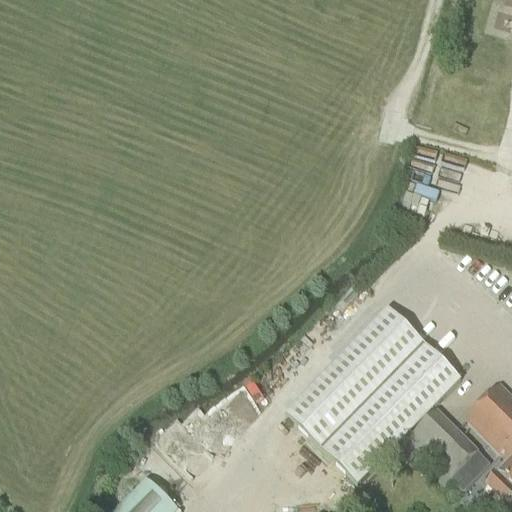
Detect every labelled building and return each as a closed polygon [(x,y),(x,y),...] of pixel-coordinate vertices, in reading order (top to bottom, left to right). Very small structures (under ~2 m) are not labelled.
[(284,419),(356,490),(460,385),(387,314),(284,419)] [(511,492),(511,403),(499,390),(465,425),(507,466),(496,477),(511,492)] [(402,450),(443,491),(477,456),(435,416),(402,450)] [(511,501),(511,492),(496,477),(485,489),(505,509),(511,501)] [(117,511),(174,511),(145,483),(117,511)]
